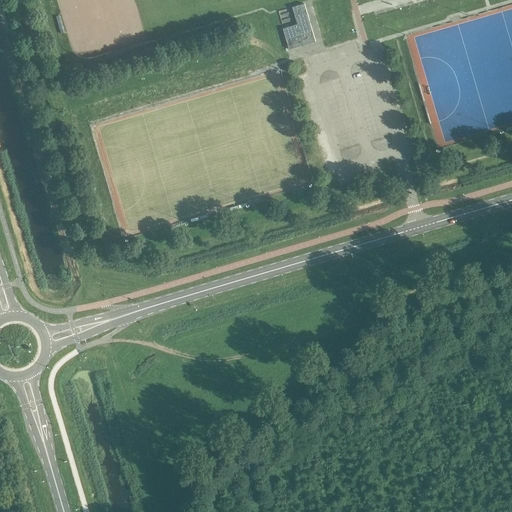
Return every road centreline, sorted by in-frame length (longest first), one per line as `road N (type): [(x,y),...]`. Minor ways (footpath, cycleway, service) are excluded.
road 1 (tertiary): [(103,322),(511,200)]
road 2 (track): [(159,511),(109,341)]
